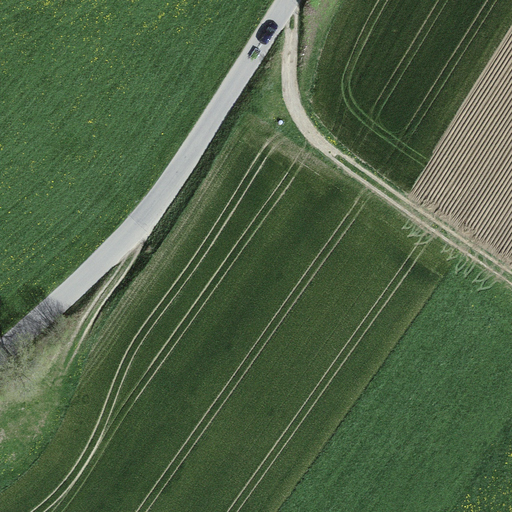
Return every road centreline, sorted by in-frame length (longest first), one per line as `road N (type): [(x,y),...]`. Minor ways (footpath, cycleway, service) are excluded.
road 1 (tertiary): [(0,353),(142,216),(287,0)]
road 2 (track): [(294,0),(288,84),(304,126),(511,278)]
